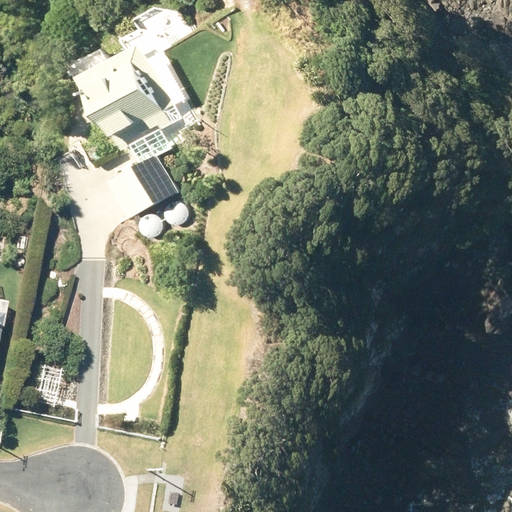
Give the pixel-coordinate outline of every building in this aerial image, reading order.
[(157,39),(162,50),(194,34),(176,0),(172,0),(142,16),(148,27),(129,36),(136,50),(157,39)] [(61,5),(33,27),(52,50),(79,29),(61,5)] [(191,121),(173,85),(180,82),(165,51),(159,54),(153,42),(92,73),(129,146),(139,141),(149,162),(116,178),(134,216),(183,191),(164,152),(176,146),(169,132),(191,121)] [(28,234),(2,231),(0,251),(0,264),(23,268),(28,234)] [(65,365),(37,362),(32,403),(60,406),(65,365)]
